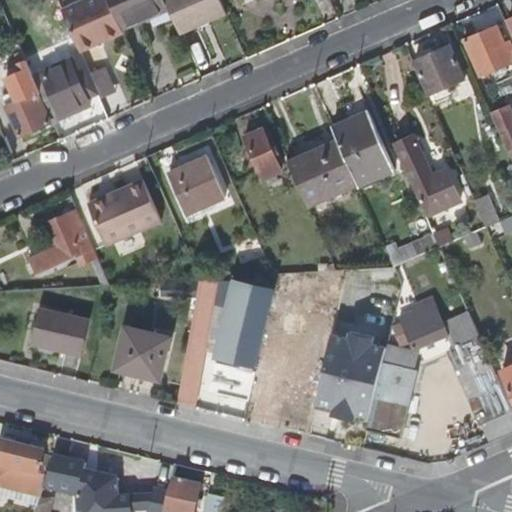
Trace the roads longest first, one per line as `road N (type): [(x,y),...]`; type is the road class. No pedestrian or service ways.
road 1 (residential): [(0,202),(455,0)]
road 2 (residential): [(0,391),(433,499)]
